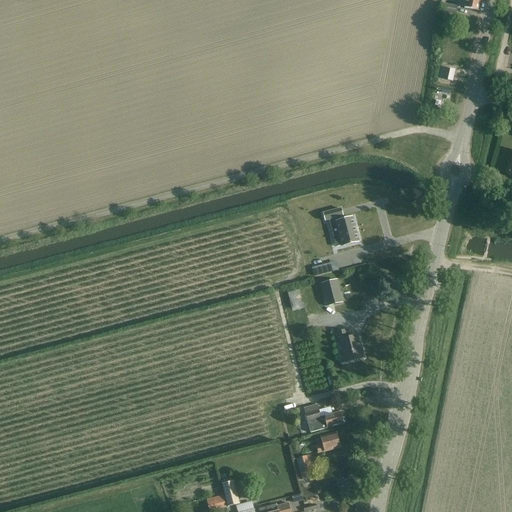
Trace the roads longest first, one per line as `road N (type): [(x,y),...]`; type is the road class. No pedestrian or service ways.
road 1 (residential): [(0,241),(416,129),(462,136)]
road 2 (tertiary): [(377,511),(462,136)]
road 3 (tertiary): [(462,136),(491,0)]
